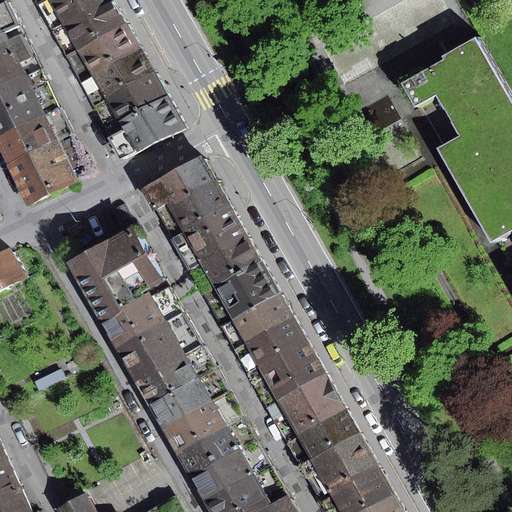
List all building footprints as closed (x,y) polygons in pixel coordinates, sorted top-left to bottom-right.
[(0,0),(0,8),(10,3),(8,0),(0,0)] [(72,23),(71,22),(110,0),(53,0),(44,6),(57,31),(72,23)] [(87,49),(86,48),(130,24),(116,0),(110,0),(71,22),(72,23),(57,31),(72,58),(87,49)] [(0,48),(12,42),(22,37),(26,35),(10,3),(0,8),(0,48)] [(101,75),(101,74),(144,49),(130,24),(86,48),(87,49),(72,58),(86,83),(101,75)] [(30,77),(40,72),(44,70),(29,41),(25,43),(22,37),(12,42),(0,48),(0,89),(29,76),(30,77)] [(511,91),(482,38),(449,57),(451,60),(445,63),(440,66),(408,84),(422,108),(442,96),(465,137),(445,148),(499,243),(511,235),(511,91)] [(449,57),(442,44),(431,50),(440,66),(445,63),(451,60),(449,57)] [(106,102),(114,97),(158,73),(144,49),(101,74),(101,75),(86,83),(98,106),(106,102)] [(29,76),(0,89),(0,129),(4,138),(49,117),(63,110),(47,76),(43,78),(40,72),(30,77),(29,76)] [(128,122),(172,98),(158,73),(114,97),(106,102),(98,106),(112,131),(128,122)] [(125,154),(127,159),(190,129),(181,113),(172,98),(128,122),(112,131),(125,154)] [(49,117),(4,138),(16,163),(61,141),(76,134),(63,110),(49,117)] [(16,163),(36,203),(96,175),(76,134),(61,141),(16,163)] [(207,159),(151,191),(164,216),(221,184),(207,159)] [(221,184),(164,216),(177,239),(234,207),(221,184)] [(234,207),(177,239),(195,270),(252,239),(234,207)] [(155,298),(173,289),(140,230),(80,265),(111,321),(148,300),(147,299),(154,295),(155,298)] [(252,239),(195,270),(208,294),(223,286),(223,285),(265,261),(252,239)] [(0,293),(29,277),(15,252),(0,260),(0,293)] [(223,286),(208,294),(226,327),(241,318),(241,319),(284,296),(265,261),(223,285),(223,286)] [(148,300),(111,321),(126,346),(169,322),(170,323),(187,314),(173,289),(155,298),(154,295),(147,299),(148,300)] [(241,318),(226,327),(239,350),(254,342),(297,318),(284,296),(241,319),(241,318)] [(169,322),(126,346),(146,381),(190,357),(189,356),(206,347),(204,342),(187,314),(170,323),(169,322)] [(254,342),(239,350),(252,374),(267,366),(267,365),(310,341),(297,318),(254,342)] [(267,366),(252,374),(271,408),(287,399),(286,399),(329,375),(310,341),(267,365),(267,366)] [(190,357),(146,381),(160,405),(203,380),(203,379),(220,370),(206,347),(189,356),(190,357)] [(203,380),(160,405),(173,428),(216,403),(233,394),(220,370),(203,379),(203,380)] [(287,399),(271,408),(292,444),(306,435),(349,410),(329,375),(286,399),(287,399)] [(216,403),(173,428),(187,452),(230,427),(230,428),(247,418),(233,394),(216,403)] [(306,435),(292,444),(305,468),(320,459),(319,458),(363,433),(349,410),(306,435)] [(230,427),(187,452),(200,475),(243,450),(243,451),(261,441),(247,418),(230,428),(230,427)] [(320,459),(305,468),(325,502),(340,494),(339,493),(383,469),(363,433),(319,458),(320,459)] [(0,511),(33,511),(0,438),(0,511)] [(243,450),(200,475),(214,500),(257,475),(258,476),(275,466),(261,441),(243,451),(243,450)] [(257,475),(214,500),(220,511),(246,511),(271,498),(271,500),(288,490),(275,466),(258,476),(257,475)] [(340,494),(325,502),(330,511),(366,511),(398,495),(383,469),(339,493),(340,494)] [(300,511),(288,490),(271,500),(271,498),(246,511),(300,511)] [(407,511),(398,495),(366,511),(407,511)] [(186,511),(179,499),(155,511),(98,511),(90,497),(66,511),(186,511)]
